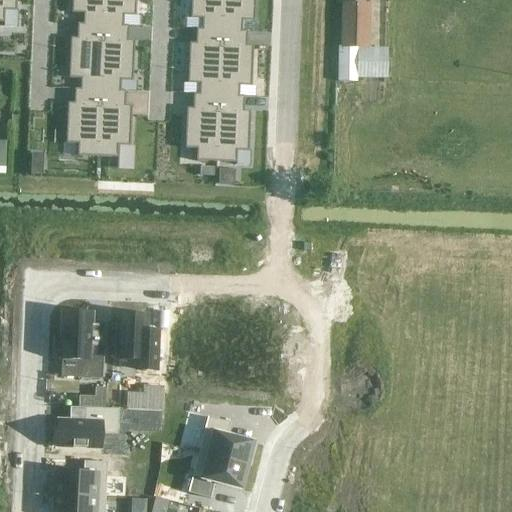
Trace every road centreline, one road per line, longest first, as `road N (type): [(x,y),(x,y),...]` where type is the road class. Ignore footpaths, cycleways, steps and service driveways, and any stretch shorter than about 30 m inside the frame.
road 1 (residential): [(274,293),(36,283),(25,511)]
road 2 (residential): [(288,0),(274,293)]
road 3 (residential): [(274,293),(310,297),(319,323),(315,407),(279,446),(261,511)]
